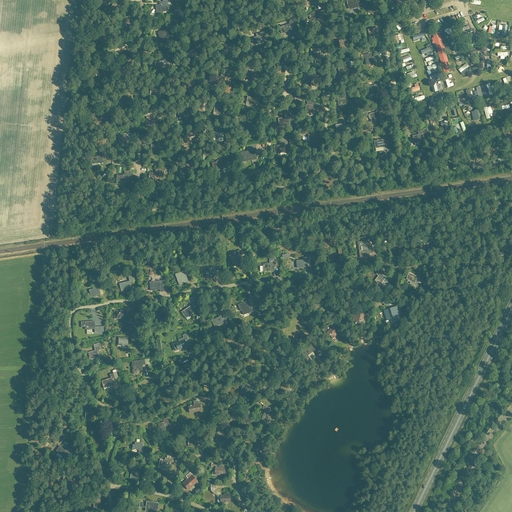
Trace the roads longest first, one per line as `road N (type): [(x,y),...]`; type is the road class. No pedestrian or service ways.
road 1 (track): [(459,0),(476,34),(473,78),(429,96),(423,114),(340,141),(323,166),(295,183),(278,186),(265,169),(143,210),(142,0)]
road 2 (track): [(246,511),(234,464),(241,430),(276,369),(355,286),(353,268),(74,310),(75,359),(105,406)]
road 3 (primary): [(414,511),(511,308)]
road 4 (track): [(320,0),(141,54)]
road 5 (track): [(105,406),(221,339)]
road 6 (unclassified): [(447,511),(481,445),(511,409)]
